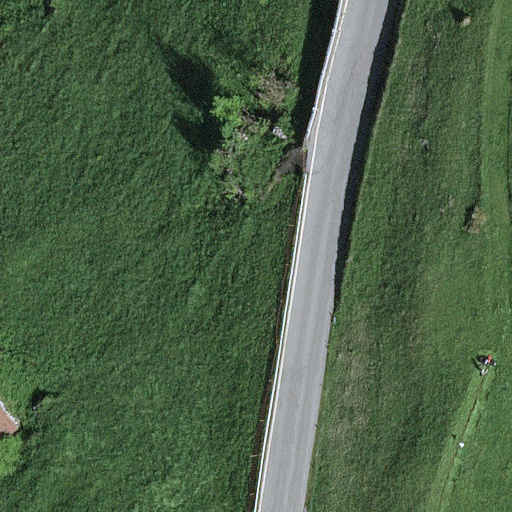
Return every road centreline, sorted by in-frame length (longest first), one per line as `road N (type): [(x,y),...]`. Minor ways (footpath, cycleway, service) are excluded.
road 1 (tertiary): [(377,0),(336,158),(279,511)]
road 2 (track): [(35,398),(143,350),(176,324),(250,210),(285,175),(336,158)]
